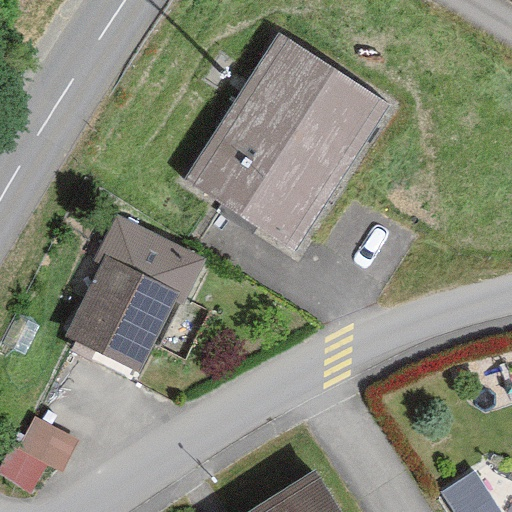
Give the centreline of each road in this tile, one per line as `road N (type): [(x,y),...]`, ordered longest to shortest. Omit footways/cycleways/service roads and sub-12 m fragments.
road 1 (tertiary): [(88,511),(340,353),(511,299)]
road 2 (tertiary): [(0,210),(87,38),(116,0)]
